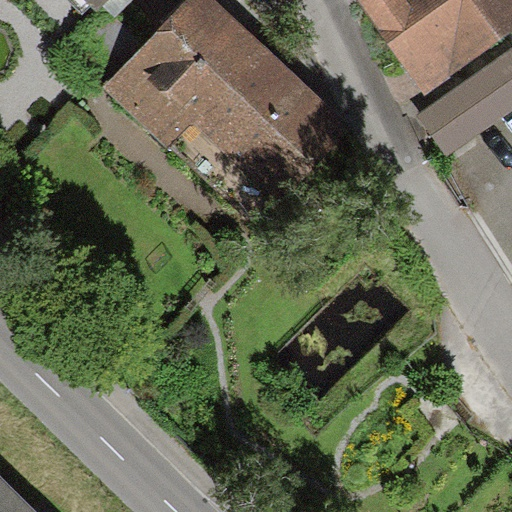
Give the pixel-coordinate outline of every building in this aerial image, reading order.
[(71,0),(96,24),(119,0),(71,0)] [(347,133),(206,0),(198,0),(108,95),(167,152),(190,128),(275,208),(347,133)] [(427,112),(511,50),(511,0),(371,0),(355,12),(427,112)] [(511,59),(421,122),(445,157),(511,111),(511,59)] [(16,511),(0,496),(0,511),(16,511)]
